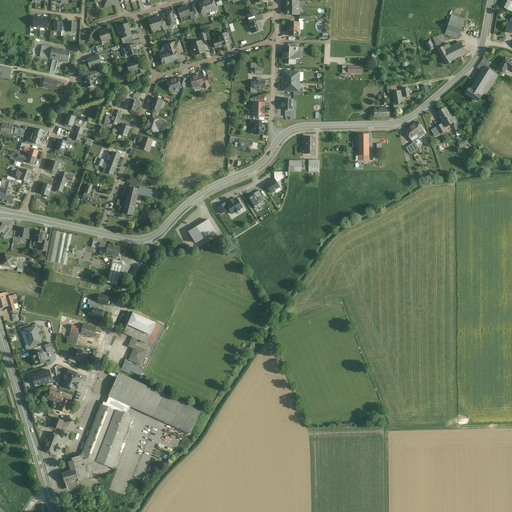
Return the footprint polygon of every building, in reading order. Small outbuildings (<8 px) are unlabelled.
[(213,0),(209,0),(206,1),(209,12),(212,11),(213,11),(215,10),(216,9),(215,4),(214,4),(213,2),(214,1),(213,0)] [(511,1),(509,0),(502,0),(499,6),(505,8),(508,10),(510,6),(511,1)] [(206,13),(209,12),(206,1),(202,2),(201,2),(199,2),(199,4),(199,6),(200,6),(201,8),(200,9),(202,14),(203,14),(206,14),(206,13)] [(187,6),(177,9),(180,18),(190,15),(189,13),(187,6)] [(176,24),(172,11),(165,13),(170,26),(176,24)] [(160,17),(148,20),(152,31),(161,28),(162,28),(163,27),(162,24),(160,17)] [(466,20),(456,17),(454,22),(464,26),(464,25),(466,20)] [(256,22),(250,24),(252,33),(262,30),(259,22),(259,21),(256,22)] [(454,22),(451,21),(447,30),(459,34),(460,35),(462,31),(464,26),(454,22)] [(62,22),(54,22),(53,31),(61,31),(62,27),(62,22)] [(76,23),(68,22),(68,28),(67,32),(68,32),(76,32),(76,23)] [(299,23),(289,22),(288,36),(298,36),(299,23)] [(129,28),(128,23),(119,26),(120,28),(123,38),(124,38),(131,36),(129,28)] [(108,30),(99,33),(101,42),(111,39),(108,30)] [(440,36),(438,30),(431,32),(432,38),(433,38),(438,37),(440,36)] [(459,34),(447,30),(445,35),(457,39),(459,34)] [(225,33),(218,35),(219,39),(221,46),(231,43),(229,37),(227,33),(226,33),(225,33)] [(219,39),(213,41),(215,48),(219,47),(221,46),(219,39)] [(179,41),(165,46),(166,51),(165,52),(160,54),(163,65),(171,62),(171,61),(178,59),(177,54),(175,49),(174,46),(180,44),(179,41)] [(201,41),(191,44),(194,51),(195,51),(196,54),(195,54),(195,55),(204,52),(203,48),(201,42),(201,41)] [(435,48),(430,41),(428,41),(425,44),(429,51),(435,48)] [(450,47),(449,48),(447,45),(447,46),(445,47),(446,49),(444,50),(442,47),(438,50),(447,65),(451,63),(451,62),(451,61),(466,53),(460,42),(450,47)] [(127,47),(126,47),(126,50),(129,57),(137,54),(134,44),(127,47)] [(180,44),(174,46),(175,49),(177,54),(182,52),(180,44)] [(52,47),(42,45),(40,57),(50,59),(52,47)] [(52,47),(50,59),(53,59),(57,60),(65,62),(68,62),(71,51),(52,47)] [(296,48),(289,47),(289,52),(288,53),(284,53),(284,59),(282,58),(282,59),(289,59),(289,63),(295,63),(295,65),(296,65),(296,59),(300,59),(300,54),(302,54),(302,53),(296,53),(296,48)] [(96,56),(87,59),(90,68),(92,67),(101,64),(98,56),(96,56)] [(484,58),(477,68),(481,71),(484,66),(488,60),(484,58)] [(511,62),(505,58),(498,68),(504,72),(507,68),(511,71),(511,62)] [(57,60),(53,59),(53,61),(49,74),(55,75),(57,63),(58,62),(57,62),(57,60)] [(138,61),(127,64),(129,72),(140,69),(138,61)] [(10,70),(4,68),(4,67),(0,66),(0,77),(9,79),(10,70)] [(495,73),(484,66),(481,71),(477,76),(488,84),(495,73)] [(294,72),(283,72),(283,81),(299,82),(299,72),(294,72)] [(488,84),(482,93),(490,99),(493,94),(487,90),(497,75),(495,73),(488,84)] [(92,75),(84,78),(86,83),(85,84),(86,88),(95,86),(92,75)] [(200,75),(190,78),(193,88),(203,85),(201,79),(200,75)] [(477,76),(469,89),(480,96),(482,93),(488,84),(477,76)] [(181,78),(167,82),(170,91),(180,88),(179,84),(181,78)] [(58,82),(45,79),(43,87),(56,89),(58,82)] [(257,81),(254,81),(254,82),(254,88),(254,89),(256,89),(265,89),(265,81),(260,81),(257,81)] [(299,82),(283,81),(283,82),(283,91),(294,91),(299,92),(299,91),(299,82)] [(469,89),(468,89),(465,94),(478,101),(481,96),(480,96),(469,89)] [(394,104),(403,103),(401,91),(396,92),(392,93),(394,104)] [(162,100),(154,98),(151,106),(159,109),(162,100)] [(139,102),(131,100),(128,109),(135,112),(139,102)] [(293,100),(283,100),(283,103),(282,103),(282,107),(283,107),(283,110),(285,110),(290,110),(290,108),(292,108),(293,100)] [(389,108),(374,108),(374,117),(389,117),(389,108)] [(445,108),(436,113),(439,118),(445,128),(453,123),(454,122),(452,118),(445,108)] [(122,112),(115,110),(112,117),(119,119),(122,112)] [(82,114),(74,112),(73,116),(75,117),(74,121),(77,122),(77,121),(79,122),(82,114)] [(73,116),(68,114),(65,124),(70,126),(72,127),(74,121),(75,117),(73,116)] [(109,116),(107,115),(103,124),(109,126),(110,123),(112,117),(109,116)] [(119,119),(112,117),(110,123),(117,125),(119,119)] [(152,118),(151,117),(149,121),(149,122),(149,124),(161,128),(163,121),(161,121),(152,118)] [(417,122),(410,127),(405,131),(412,142),(419,137),(419,136),(417,134),(422,130),(417,122)] [(161,128),(149,124),(148,126),(147,126),(148,127),(147,130),(155,132),(155,133),(157,127),(161,128)] [(259,124),(255,124),(255,134),(263,135),(263,131),(264,131),(264,128),(263,128),(264,124),(259,124)] [(441,124),(436,127),(439,132),(440,134),(446,131),(441,124)] [(13,127),(2,125),(2,126),(0,133),(11,135),(13,127)] [(130,127),(122,125),(120,131),(119,135),(127,137),(130,127)] [(22,129),(16,127),(14,136),(20,137),(21,133),(22,129)] [(83,129),(77,127),(75,133),(81,135),(82,133),(83,129)] [(439,132),(436,127),(432,130),(436,137),(440,134),(439,132)] [(34,132),(30,141),(35,142),(35,141),(41,143),(43,137),(44,136),(40,134),(37,133),(34,132)] [(73,139),(73,140),(75,141),(79,142),(81,135),(75,133),(73,139)] [(368,146),(368,134),(358,134),(358,145),(358,156),(359,156),(368,156),(369,156),(369,146),(368,146)] [(152,140),(144,137),(141,145),(150,148),(152,140)] [(73,139),(68,138),(67,142),(71,143),(70,145),(73,146),(75,141),(73,140),(73,139)] [(316,138),(305,138),(304,154),(315,154),(316,138)] [(67,142),(59,139),(56,149),(57,149),(63,152),(64,152),(65,148),(66,148),(69,149),(70,145),(71,143),(67,142)] [(253,143),(236,139),(235,147),(238,147),(237,150),(250,153),(252,144),(253,144),(252,143),(253,143)] [(413,143),(410,145),(406,148),(409,152),(416,147),(413,143)] [(38,151),(25,147),(25,148),(24,151),(30,153),(29,155),(36,158),(38,151)] [(120,155),(113,152),(111,156),(110,161),(109,162),(117,165),(120,155)] [(29,155),(28,158),(24,156),(18,154),(16,158),(16,159),(22,161),(28,163),(34,165),(36,158),(29,155)] [(105,160),(98,158),(96,165),(102,167),(105,160)] [(59,163),(52,160),(49,170),(56,172),(59,163)] [(109,162),(105,172),(113,175),(117,165),(109,162)] [(73,176),(62,172),(60,177),(66,179),(72,181),(73,176)] [(159,192),(143,188),(145,183),(146,176),(140,175),(139,181),(138,181),(130,179),(129,186),(139,189),(138,195),(157,199),(159,192)] [(66,179),(60,177),(58,184),(64,186),(66,179)] [(274,179),(266,185),(271,193),(275,191),(274,190),(279,187),(274,179)] [(51,186),(44,184),(41,193),(48,196),(51,186)] [(64,186),(58,184),(56,190),(62,192),(64,186)] [(98,196),(90,194),(92,186),(87,185),(82,199),(95,204),(98,196)] [(129,186),(128,186),(125,198),(136,201),(138,195),(139,189),(129,186)] [(259,191),(248,197),(255,208),(266,201),(259,191)] [(9,195),(6,195),(4,202),(12,204),(14,197),(9,195)] [(136,201),(125,198),(125,202),(124,206),(122,213),(133,215),(136,201)] [(233,201),(232,202),(230,203),(227,205),(226,205),(229,209),(232,214),(232,213),(235,212),(236,212),(239,210),(238,209),(242,207),(237,199),(233,201)] [(225,203),(217,208),(220,212),(221,214),(229,209),(226,205),(227,205),(225,203)] [(208,220),(189,232),(196,243),(215,231),(208,220)] [(29,229),(20,227),(19,232),(18,237),(21,238),(27,239),(28,237),(29,236),(29,234),(28,233),(29,229)] [(61,232),(53,230),(47,261),(55,263),(61,232)] [(45,232),(36,231),(34,241),(41,243),(43,243),(44,241),(45,232)] [(62,232),(56,263),(66,265),(72,234),(62,232)] [(49,242),(44,241),(43,243),(41,243),(39,249),(47,251),(49,242)] [(120,247),(108,245),(107,251),(106,254),(106,255),(107,256),(109,256),(110,255),(118,257),(120,247)] [(74,253),(83,255),(85,248),(75,246),(74,253)] [(13,257),(5,256),(3,265),(11,267),(11,265),(13,257)] [(122,262),(113,260),(109,276),(119,278),(120,271),(123,262),(122,262)] [(119,278),(109,276),(107,283),(117,285),(119,278)] [(5,292),(0,293),(0,304),(1,308),(9,306),(14,304),(13,300),(12,296),(7,297),(6,296),(5,292)] [(109,297),(99,295),(98,303),(100,303),(107,305),(109,297)] [(98,310),(93,309),(92,316),(101,319),(103,311),(98,310)] [(132,337),(138,340),(147,344),(152,335),(151,334),(155,323),(133,313),(128,324),(127,324),(126,327),(126,328),(124,333),(132,337)] [(96,327),(83,324),(82,328),(81,332),(81,334),(94,338),(96,327)] [(39,334),(36,325),(24,329),(27,338),(39,334)] [(79,327),(72,326),(69,340),(68,344),(76,346),(80,332),(78,332),(79,327)] [(42,343),(39,334),(27,338),(30,347),(42,343)] [(130,343),(135,345),(138,340),(132,337),(130,343)] [(135,345),(130,343),(128,347),(133,349),(128,360),(141,366),(147,351),(135,345)] [(43,351),(33,354),(33,356),(32,357),(34,362),(35,362),(36,364),(36,366),(40,364),(39,362),(45,361),(46,363),(43,351)] [(125,362),(121,370),(129,374),(130,371),(140,376),(143,370),(127,363),(125,362)] [(77,373),(69,369),(67,375),(68,375),(75,378),(77,373)] [(49,370),(32,376),(35,385),(38,384),(39,385),(40,385),(41,385),(49,382),(48,380),(52,379),(49,370)] [(108,396),(109,397),(131,407),(190,434),(201,411),(119,373),(108,396)] [(75,378),(68,375),(64,386),(65,386),(65,388),(68,389),(69,388),(74,390),(75,387),(76,387),(78,383),(77,383),(78,379),(75,378)] [(55,393),(51,391),(48,399),(57,402),(61,403),(62,399),(63,400),(64,396),(55,393)] [(129,410),(131,407),(109,397),(108,400),(107,403),(103,402),(102,405),(127,414),(129,410)] [(71,402),(63,400),(62,399),(61,403),(58,410),(67,413),(71,402)] [(102,405),(101,404),(81,455),(87,473),(110,467),(113,468),(133,416),(127,414),(102,405)] [(64,421),(55,418),(52,426),(61,429),(64,421)] [(61,436),(51,432),(43,451),(54,455),(61,436)] [(70,470),(62,473),(65,486),(76,482),(75,479),(76,479),(77,480),(78,480),(78,481),(88,478),(87,473),(81,455),(72,458),(72,461),(68,462),(70,470)]
